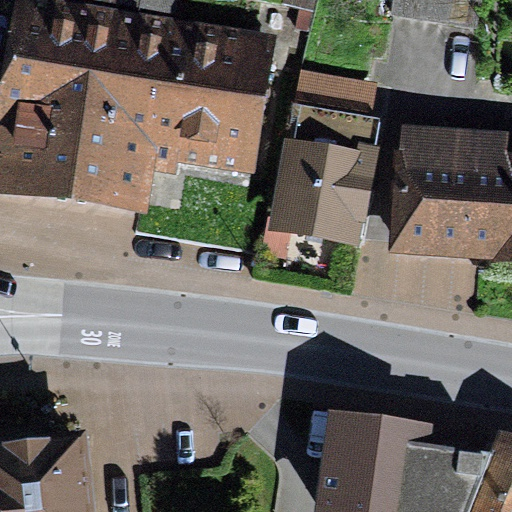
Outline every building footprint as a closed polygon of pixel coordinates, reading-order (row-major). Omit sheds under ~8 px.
[(400,0),(399,25),(474,30),(475,0),(400,0)] [(276,76),(12,29),(0,93),(0,190),(111,210),(123,141),(260,165),(276,76)] [(304,86),(285,232),(357,241),(376,95),(304,86)] [(511,157),(405,150),(398,250),(511,257),(511,157)] [(327,511),(471,511),(492,459),(409,446),(335,433),(327,511)] [(511,511),(511,451),(495,448),(492,459),(471,511),(511,511)] [(65,511),(60,455),(0,460),(0,511),(65,511)]
